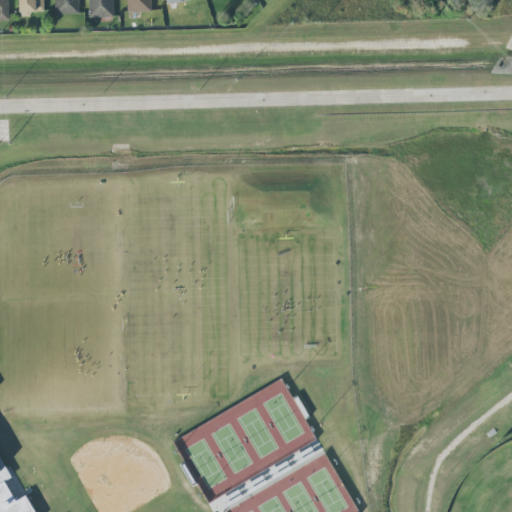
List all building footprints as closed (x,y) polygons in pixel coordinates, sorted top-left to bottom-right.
[(0,0),(0,20),(9,21),(8,0),(0,0)] [(20,0),(21,14),(44,13),(44,0),(20,0)] [(54,0),(55,15),(80,15),(79,0),(54,0)] [(89,0),(90,18),(114,17),(113,0),(89,0)] [(127,0),(127,12),(152,12),(151,0),(127,0)] [(35,511),(0,441),(0,511),(35,511)]
